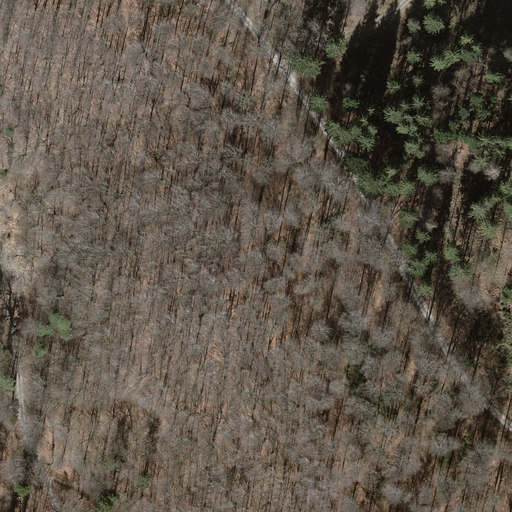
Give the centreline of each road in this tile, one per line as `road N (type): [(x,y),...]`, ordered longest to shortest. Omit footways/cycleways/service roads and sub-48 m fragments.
road 1 (track): [(279,62),(347,165),(447,349),(511,426)]
road 2 (track): [(48,483),(24,430),(0,262)]
road 3 (track): [(415,0),(346,40),(279,62)]
